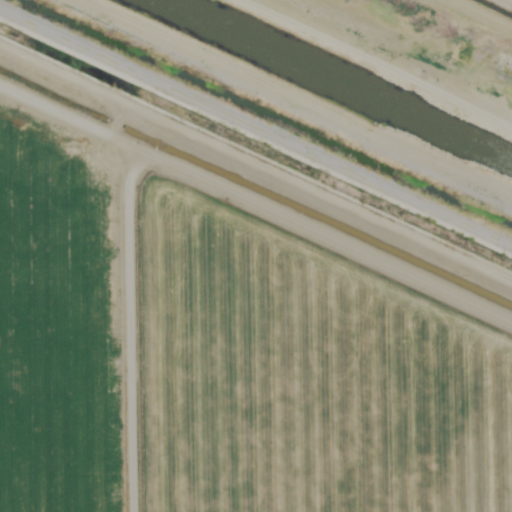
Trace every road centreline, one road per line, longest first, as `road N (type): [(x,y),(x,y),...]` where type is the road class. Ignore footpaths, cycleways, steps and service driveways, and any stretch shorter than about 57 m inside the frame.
road 1 (residential): [(511,269),(143,101)]
road 2 (residential): [(143,101),(0,31)]
